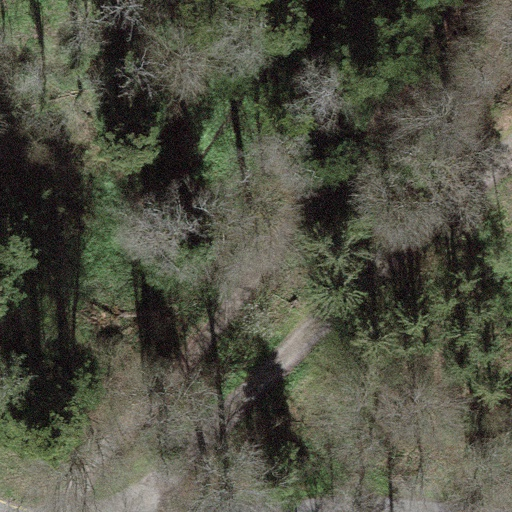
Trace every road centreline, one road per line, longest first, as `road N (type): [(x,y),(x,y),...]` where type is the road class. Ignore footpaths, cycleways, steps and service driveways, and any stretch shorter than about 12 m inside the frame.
road 1 (track): [(42,511),(277,254),(483,0)]
road 2 (track): [(511,141),(121,511)]
